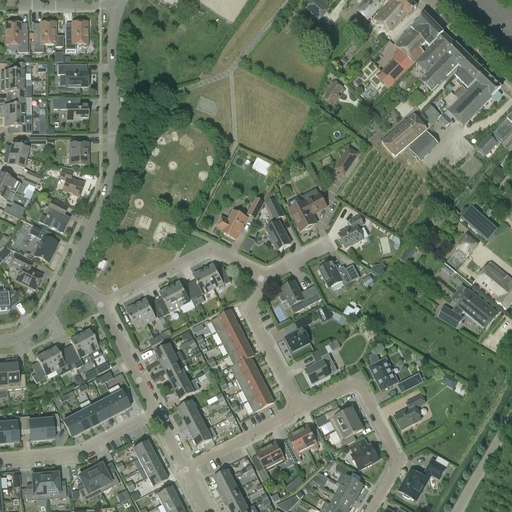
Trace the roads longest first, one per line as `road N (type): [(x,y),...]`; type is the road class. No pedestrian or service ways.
road 1 (residential): [(64,284),(110,170),(114,8)]
road 2 (residential): [(369,511),(396,467),(389,433),(358,384),(298,408)]
road 3 (residential): [(264,274),(215,247),(104,299)]
road 4 (residential): [(0,459),(79,453),(154,411)]
road 5 (residential): [(298,408),(252,318),(264,274)]
road 6 (unclassified): [(185,470),(298,408)]
road 7 (residential): [(154,411),(104,299)]
